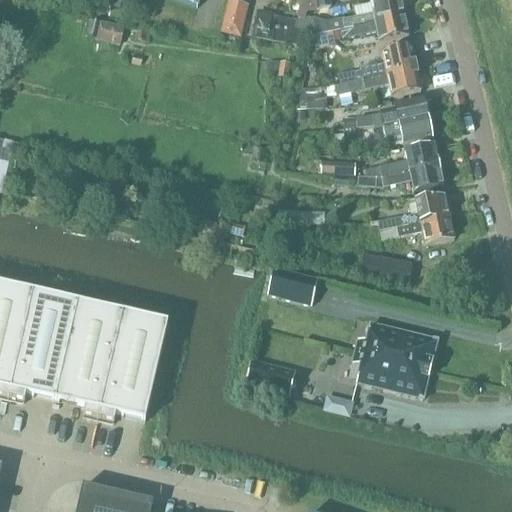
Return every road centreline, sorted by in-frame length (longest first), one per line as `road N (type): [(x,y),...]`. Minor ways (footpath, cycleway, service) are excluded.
road 1 (residential): [(511,252),(451,0)]
road 2 (unclassified): [(168,486),(40,457)]
